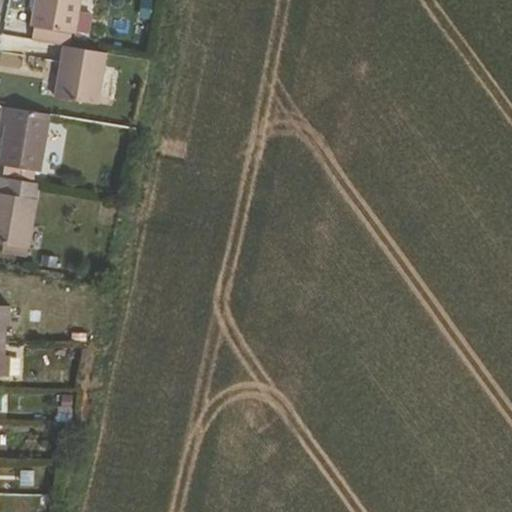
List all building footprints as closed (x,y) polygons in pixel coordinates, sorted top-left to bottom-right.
[(52,0),(49,22),(52,22),(91,29),(95,0),(52,0)] [(91,29),(52,22),(50,38),(80,43),(88,44),(91,29)] [(80,43),(72,94),(115,102),(123,49),(88,44),(80,43)] [(54,166),(57,166),(67,110),(16,102),(14,118),(21,120),(14,159),(22,160),(54,166)] [(20,167),(53,172),(54,166),(22,160),(20,167)] [(6,236),(27,240),(48,243),(60,179),(16,172),(6,236)] [(27,240),(26,248),(47,252),(48,243),(27,240)] [(19,320),(24,320),(25,300),(0,299),(0,334),(19,334),(19,320)] [(0,367),(23,368),(24,349),(20,349),(19,334),(0,334),(0,367)]
